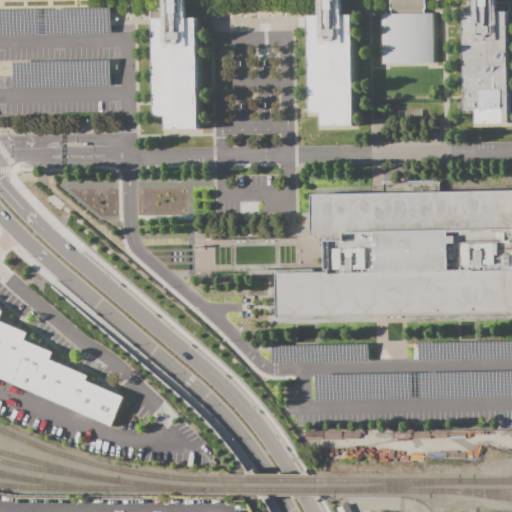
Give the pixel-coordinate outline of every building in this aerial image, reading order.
[(163,0),(495,0),(495,12),(507,12),(509,123),(475,124),(475,110),(464,110),(462,13),(474,12),(474,0),(424,0),(425,13),(432,13),(433,63),(383,63),(382,14),(390,14),(390,0),(340,0),(341,15),(352,15),(354,126),(320,127),(320,113),(309,113),(308,16),(318,16),(317,0),(185,0),(186,19),(197,18),(199,129),(165,130),(165,116),(154,116),(152,19),(164,19),(163,0)] [(0,9),(0,35),(110,34),(109,8),(0,9)] [(12,62),(13,88),(109,86),(109,60),(12,62)] [(397,110),(421,109),(421,118),(398,119),(397,110)] [(312,195),(511,190),(511,313),(277,318),(276,273),(326,272),(326,241),(334,240),(334,235),(312,235),(312,195)] [(253,296),(254,319),(241,319),(241,296),(253,296)] [(0,379),(111,427),(124,397),(86,381),(88,377),(49,360),(53,353),(24,340),(27,332),(0,320),(0,315),(2,311),(0,310),(0,379)] [(351,511),(348,503),(336,508),(337,511),(351,511)]
